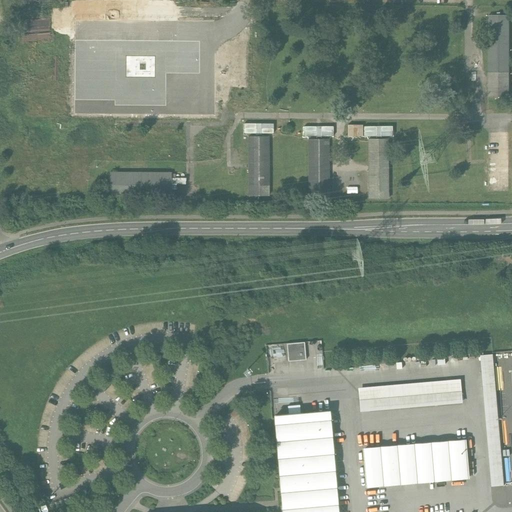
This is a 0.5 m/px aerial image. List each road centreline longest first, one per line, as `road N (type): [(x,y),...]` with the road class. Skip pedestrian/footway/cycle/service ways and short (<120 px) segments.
road 1 (secondary): [(0,252),(85,232),(511,227)]
road 2 (unknown): [(476,422),(354,434)]
